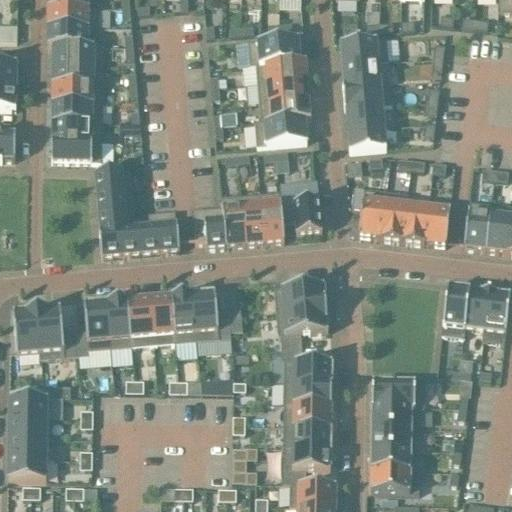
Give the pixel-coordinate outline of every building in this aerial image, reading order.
[(47,0),(47,13),(88,14),(88,13),(88,0),(47,0)] [(511,0),(497,0),(498,18),(511,18),(511,9),(511,8),(511,0)] [(128,2),(120,2),(121,14),(129,14),(128,2)] [(180,5),(179,17),(187,16),(188,5),(180,5)] [(47,32),(97,33),(97,13),(88,13),(88,14),(47,13),(47,32)] [(149,13),(137,14),(138,21),(138,22),(150,21),(150,20),(149,13)] [(121,14),(123,26),(130,25),(130,21),(129,14),(121,14)] [(454,22),(441,21),(439,31),(452,32),(454,22)] [(475,25),(462,23),(461,33),(474,35),(475,25)] [(488,27),(475,25),(474,35),(487,36),(488,27)] [(413,26),(400,28),(401,37),(414,36),(413,26)] [(347,28),(347,41),(357,41),(357,28),(347,28)] [(392,28),(379,29),(380,39),(393,38),(392,28)] [(292,37),(291,29),(279,30),(280,38),(292,37)] [(379,29),(366,31),(367,41),(380,39),(379,29)] [(279,30),(267,31),(268,39),(280,38),(279,30)] [(213,31),(205,32),(206,44),(214,43),(213,31)] [(47,32),(47,52),(53,52),(97,52),(97,51),(97,33),(47,32)] [(253,40),(252,32),(241,33),(241,41),(253,40)] [(241,33),(229,34),(230,42),(241,41),(241,33)] [(132,40),(124,41),(125,53),(133,52),(132,40)] [(299,67),(297,43),(247,48),(250,72),(256,72),(255,71),(299,67)] [(339,49),(341,71),(378,68),(378,69),(388,68),(386,45),(362,47),(339,49)] [(53,52),(52,71),(102,72),(103,52),(97,51),(97,52),(53,52)] [(215,51),(207,51),(208,63),(216,63),(215,51)] [(444,52),(434,51),(433,63),(443,65),(444,52)] [(125,53),(126,65),(134,64),(133,52),(125,53)] [(443,65),(433,63),(431,76),(441,78),(443,65)] [(307,86),(305,67),(299,67),(255,71),(256,72),(257,90),(307,86)] [(343,92),(343,93),(380,90),(380,89),(378,69),(378,68),(341,71),(343,92)] [(0,91),(16,92),(16,69),(0,69),(0,91)] [(52,85),(52,90),(102,91),(102,72),(52,71),(52,85)] [(135,79),(127,80),(128,92),(136,91),(135,79)] [(218,82),(210,82),(211,94),(219,93),(218,82)] [(309,105),(307,86),(257,90),(259,109),(309,105)] [(380,90),(343,93),(343,92),(342,92),(344,114),(344,115),(345,115),(345,114),(382,111),(382,112),(391,111),(389,88),(380,89),(380,90)] [(51,106),(51,109),(101,110),(102,91),(52,90),(52,91),(51,106)] [(0,115),(12,115),(12,116),(13,116),(13,115),(16,115),(16,100),(16,92),(0,91),(0,115)] [(128,92),(129,103),(137,103),(136,91),(128,92)] [(211,94),(212,106),(220,105),(219,93),(211,94)] [(439,95),(429,94),(428,107),(437,108),(439,95)] [(310,124),(309,105),(259,109),(260,128),(261,129),(304,125),(310,125),(310,124)] [(437,108),(428,107),(426,120),(436,121),(437,108)] [(51,126),(51,128),(101,129),(101,110),(51,109),(51,126)] [(347,136),(347,137),(384,133),(382,112),(382,111),(345,114),(345,115),(347,136)] [(139,118),(131,118),(132,130),(140,130),(139,118)] [(214,132),(222,132),(221,120),(213,121),(214,132)] [(304,125),(261,129),(260,128),(254,128),(254,129),(256,153),(306,149),(304,125)] [(51,128),(51,147),(100,148),(101,129),(51,128)] [(435,130),(425,129),(423,142),(433,143),(435,130)] [(132,130),(133,142),(141,141),(140,130),(132,130)] [(223,144),(222,132),(214,132),(215,144),(223,144)] [(384,133),(347,137),(349,158),(386,155),(384,133)] [(1,166),(14,166),(15,140),(0,139),(0,167),(1,167),(1,166)] [(51,147),(50,168),(100,169),(100,148),(51,147)] [(287,157),(275,158),(276,166),(287,165),(287,157)] [(142,158),(134,159),(135,169),(135,171),(143,170),(143,169),(142,158)] [(276,166),(275,158),(263,159),(264,167),(276,166)] [(249,161),(237,162),(237,169),(249,169),(249,161)] [(237,169),(237,162),(225,163),(226,170),(237,169)] [(383,164),(370,165),(371,175),(384,174),(383,164)] [(411,166),(398,165),(397,175),(410,176),(411,166)] [(424,168),(411,166),(410,176),(423,177),(424,168)] [(446,170),(433,168),(431,178),(444,180),(446,170)] [(495,176),(482,174),(481,184),(494,186),(495,176)] [(96,194),(96,199),(132,196),(132,190),(131,176),(95,179),(96,194)] [(508,178),(495,176),(494,186),(507,187),(508,178)] [(292,188),(279,189),(279,198),(281,210),(293,209),(296,242),(322,239),(318,194),(293,196),(292,188)] [(351,194),(350,212),(361,214),(358,242),(379,244),(380,244),(385,198),(363,195),(351,194)] [(96,199),(98,218),(134,215),(133,208),(132,196),(96,199)] [(279,198),(259,200),(264,250),(284,248),(281,210),(279,198)] [(379,244),(379,245),(402,248),(406,210),(407,210),(408,201),(385,198),(380,244),(379,244)] [(259,200),(240,202),(245,251),(264,250),(259,200)] [(240,202),(220,203),(222,226),(225,253),(245,251),(240,202)] [(486,257),(492,210),(469,208),(463,254),(486,257)] [(406,210),(402,248),(424,250),(424,249),(428,213),(407,210),(406,210)] [(511,212),(492,210),(486,257),(506,259),(507,259),(511,222),(511,212)] [(221,213),(212,214),(213,226),(222,226),(221,213)] [(428,213),(424,249),(445,252),(450,215),(428,213)] [(212,214),(202,215),(203,226),(203,227),(213,226),(212,214)] [(99,230),(100,236),(118,235),(136,233),(135,226),(134,215),(98,218),(99,230)] [(202,215),(192,216),(192,227),(203,226),(202,215)] [(172,218),(165,218),(166,230),(176,230),(175,217),(172,218)] [(166,230),(165,218),(156,219),(157,231),(166,230)] [(156,219),(148,220),(148,228),(149,232),(157,231),(156,219)] [(203,226),(192,227),(193,238),(204,237),(203,227),(203,226)] [(213,226),(203,227),(204,237),(205,248),(206,255),(225,253),(222,226),(213,226)] [(159,259),(179,257),(178,251),(178,249),(176,230),(166,230),(157,231),(159,259)] [(152,260),(159,259),(157,231),(149,232),(137,233),(140,261),(152,260)] [(140,261),(137,233),(136,233),(118,235),(121,262),(138,261),(140,261)] [(121,262),(118,235),(100,236),(98,236),(101,264),(115,263),(121,262)] [(204,237),(193,238),(194,249),(205,248),(204,237)] [(342,329),(337,289),(324,291),(329,330),(342,329)] [(273,295),(275,318),(325,314),(323,290),(273,295)] [(447,293),(441,342),(442,342),(463,344),(465,335),(464,335),(468,295),(447,293)] [(468,295),(464,335),(465,335),(483,337),(484,337),(489,297),(479,296),(479,297),(468,295)] [(483,337),(482,347),(504,349),(510,300),(498,299),(498,298),(489,297),(484,337),(483,337)] [(230,338),(228,324),(217,325),(214,298),(192,300),(197,347),(231,344),(230,338)] [(170,302),(175,349),(197,347),(192,300),(170,302)] [(149,304),(153,351),(175,349),(170,302),(149,304)] [(153,351),(149,304),(127,305),(131,353),(153,351)] [(131,353),(127,305),(106,307),(110,355),(131,353)] [(110,355),(106,307),(83,309),(86,337),(74,338),(76,362),(88,361),(88,357),(110,355)] [(76,362),(74,338),(62,339),(60,313),(36,315),(40,358),(39,358),(39,366),(76,362)] [(280,342),(281,355),(302,354),(300,340),(327,338),(325,314),(275,318),(277,342),(280,342)] [(39,358),(40,358),(36,315),(12,318),(16,361),(39,358)] [(228,324),(230,338),(242,337),(240,316),(228,317),(228,324)] [(283,367),(283,389),(331,390),(331,367),(301,367),(302,354),(281,355),(281,367),(283,367)] [(236,359),(236,367),(248,368),(248,359),(236,359)] [(446,375),(446,383),(458,384),(458,376),(446,375)] [(458,376),(458,384),(470,386),(470,378),(458,376)] [(479,376),(478,384),(490,386),(491,378),(479,376)] [(372,387),(371,411),(420,411),(420,414),(424,414),(424,388),(412,388),(412,384),(412,383),(396,383),(396,388),(372,387)] [(125,387),(125,399),(134,399),(134,387),(125,387)] [(134,387),(134,399),(143,399),(143,387),(134,387)] [(169,387),(169,399),(178,400),(178,387),(169,387)] [(178,387),(178,400),(186,400),(187,388),(178,387)] [(216,388),(215,400),(233,401),(233,397),(233,388),(216,388)] [(245,388),(233,388),(233,397),(245,397),(245,388)] [(283,389),(283,411),(331,411),(331,390),(283,389)] [(30,391),(30,403),(47,403),(47,404),(53,404),(53,392),(30,391)] [(460,402),(458,414),(466,415),(468,403),(460,402)] [(8,424),(47,425),(47,404),(47,403),(30,403),(9,403),(8,424)] [(283,411),(282,433),(330,433),(331,411),(283,411)] [(371,411),(371,433),(420,433),(420,414),(420,411),(371,411)] [(458,414),(457,426),(465,427),(466,415),(458,414)] [(92,417),(80,417),(80,425),(92,426),(92,417)] [(232,431),(244,431),(245,423),(232,422),(232,431)] [(8,445),(46,445),(46,444),(47,425),(8,424),(8,445)] [(92,426),(80,425),(80,434),(92,434),(92,426)] [(244,440),(244,431),(232,431),(232,440),(244,440)] [(282,433),(282,454),(330,455),(330,433),(282,433)] [(371,433),(370,455),(419,455),(420,433),(371,433)] [(53,467),(54,444),(46,444),(46,445),(8,445),(8,465),(46,466),(46,467),(53,467)] [(454,445),(453,457),(461,458),(462,446),(454,445)] [(235,486),(249,486),(250,452),(236,452),(235,486)] [(282,454),(281,491),(290,491),(305,491),(306,477),(329,477),(330,455),(282,454)] [(370,455),(370,477),(419,477),(419,455),(370,455)] [(79,466),(92,466),(92,458),(80,457),(79,466)] [(453,457),(452,469),(460,470),(461,458),(453,457)] [(7,487),(46,487),(46,467),(46,466),(8,465),(7,487)] [(79,475),(91,475),(92,466),(79,466),(79,475)] [(370,477),(370,500),(419,500),(419,477),(370,477)] [(450,478),(449,490),(457,491),(458,479),(450,478)] [(289,511),(334,511),(335,491),(305,491),(290,491),(289,511)] [(31,493),(22,493),(22,505),(31,505),(31,493)] [(40,493),(31,493),(31,505),(40,505),(40,493)] [(74,506),(74,494),(65,493),(65,506),(74,506)] [(83,506),(83,494),(74,494),(74,506),(83,506)] [(183,506),(184,494),(175,494),(174,506),(183,506)] [(192,506),(192,494),(184,494),(183,506),(192,506)] [(227,507),(227,495),(218,495),(218,507),(227,507)] [(236,507),(236,495),(227,495),(227,507),(236,507)]
